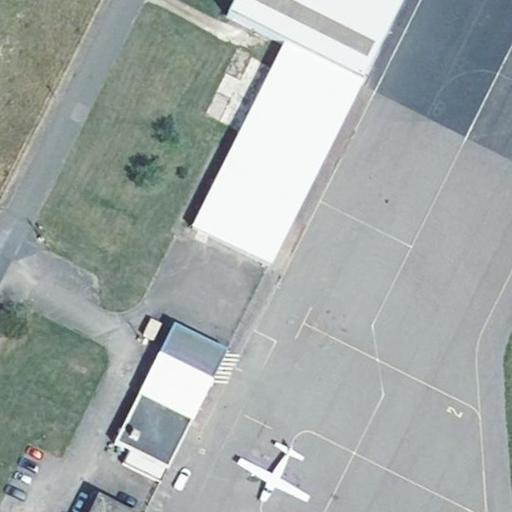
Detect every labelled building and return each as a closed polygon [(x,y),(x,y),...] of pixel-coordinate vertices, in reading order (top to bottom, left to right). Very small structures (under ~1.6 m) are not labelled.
[(273,267),(406,0),(238,0),(230,17),(287,46),(194,229),(273,267)] [(150,320),(143,336),(152,341),(160,325),(150,320)] [(165,354),(212,378),(226,349),(179,326),(165,354)] [(212,378),(165,354),(118,448),(129,453),(123,465),(160,483),(212,378)] [(119,511),(99,502),(94,511),(119,511)]
